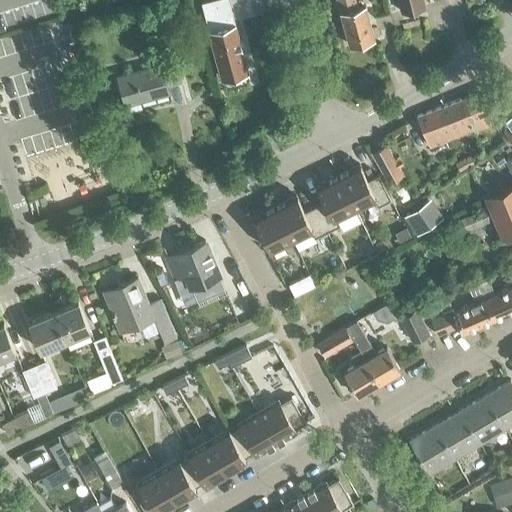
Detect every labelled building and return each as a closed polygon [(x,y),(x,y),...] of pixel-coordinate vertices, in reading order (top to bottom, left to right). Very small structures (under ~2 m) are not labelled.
[(195,0),(202,25),(222,20),(217,0),(195,0)] [(365,5),(357,7),(354,0),(337,0),(348,44),(374,37),(365,5)] [(398,0),(401,11),(424,5),(423,0),(398,0)] [(158,6),(163,22),(179,17),(174,1),(158,6)] [(238,36),(236,36),(233,23),(208,29),(221,77),(247,70),(238,36)] [(117,75),(124,103),(168,91),(166,84),(181,80),(174,55),(158,59),(159,64),(117,75)] [(461,97),(472,128),(473,130),(489,124),(488,120),(498,116),(495,109),(505,105),(497,84),(461,97)] [(428,145),(472,128),(461,97),(416,115),(428,145)] [(370,150),(388,180),(404,171),(385,141),(370,150)] [(360,164),(339,174),(355,206),(374,197),(378,205),(391,199),(379,174),(368,179),(360,164)] [(340,224),(336,216),(355,206),(339,174),(318,184),(326,200),(315,205),(327,230),(340,224)] [(511,183),(485,196),(488,205),(456,218),(462,232),(494,219),(502,238),(511,233),(511,183)] [(315,236),(327,230),(315,205),(304,210),(296,195),(276,205),(292,237),(311,228),(315,236)] [(421,203),(404,215),(416,233),(433,221),(421,203)] [(255,215),(271,247),(292,237),(276,205),(255,215)] [(191,286),(219,274),(204,239),(165,256),(175,278),(186,274),(191,286)] [(308,273),(288,283),(294,294),(314,284),(308,273)] [(159,299),(148,303),(137,276),(103,291),(119,331),(153,317),(159,329),(170,325),(159,299)] [(481,291),(492,318),(511,309),(511,285),(494,293),(487,277),(477,282),(481,291)] [(461,331),(492,318),(481,291),(473,294),(476,301),(454,310),(453,308),(430,318),(437,334),(458,325),(461,331)] [(52,311),(64,339),(67,338),(68,342),(73,343),(77,343),(84,340),(88,336),(90,333),(88,329),(89,329),(77,300),(52,311)] [(399,315),(412,341),(430,332),(417,307),(399,315)] [(40,349),(64,339),(52,311),(28,321),(40,349)] [(360,350),(378,381),(399,368),(386,345),(375,352),(356,319),(346,325),(360,350)] [(0,323),(0,370),(3,369),(4,365),(1,357),(15,351),(3,323),(0,323)] [(317,341),(325,355),(353,339),(344,325),(317,341)] [(92,341),(109,383),(122,378),(104,336),(92,341)] [(227,357),(229,362),(231,365),(251,355),(245,344),(225,354),(227,357)] [(357,393),(378,381),(360,350),(350,355),(355,364),(343,370),(357,393)] [(227,357),(225,354),(214,359),(217,367),(229,362),(227,357)] [(33,364),(44,391),(56,386),(45,359),(33,364)] [(32,396),(44,391),(33,364),(21,369),(32,396)] [(184,374),(173,380),(177,387),(188,382),(184,374)] [(177,387),(173,380),(161,385),(165,393),(177,387)] [(485,395),(504,428),(511,423),(511,382),(511,380),(485,395)] [(49,398),(54,411),(69,404),(64,392),(49,398)] [(277,399),(257,410),(275,441),(295,430),(293,427),(305,420),(290,395),(279,402),(277,399)] [(479,443),(504,428),(485,395),(460,410),(479,443)] [(35,401),(41,416),(53,411),(47,396),(35,401)] [(1,422),(7,434),(32,421),(27,410),(1,422)] [(229,431),(244,456),(254,451),(255,454),(276,442),(275,441),(257,410),(237,422),(239,426),(229,431)] [(454,457),(479,443),(460,410),(435,424),(454,457)] [(428,472),(454,457),(435,424),(409,440),(428,472)] [(81,439),(75,427),(61,434),(67,446),(81,439)] [(207,439),(226,471),(246,459),(244,456),(229,431),(227,427),(207,439)] [(71,461),(59,439),(49,445),(61,466),(71,461)] [(206,483),(226,471),(207,439),(187,451),(189,454),(204,480),(206,483)] [(93,455),(111,487),(122,481),(103,449),(93,455)] [(194,486),(204,480),(189,454),(180,460),(177,456),(157,468),(176,500),(196,488),(194,486)] [(176,500),(157,468),(137,480),(139,483),(132,488),(145,511),(148,511),(154,509),(156,511),(176,500)] [(324,481),(305,492),(316,511),(342,511),(340,509),(352,502),(337,477),(326,484),(324,481)] [(316,511),(305,492),(285,503),(287,506),(277,511),(316,511)] [(130,511),(125,502),(116,507),(110,496),(98,503),(103,511),(130,511)]
